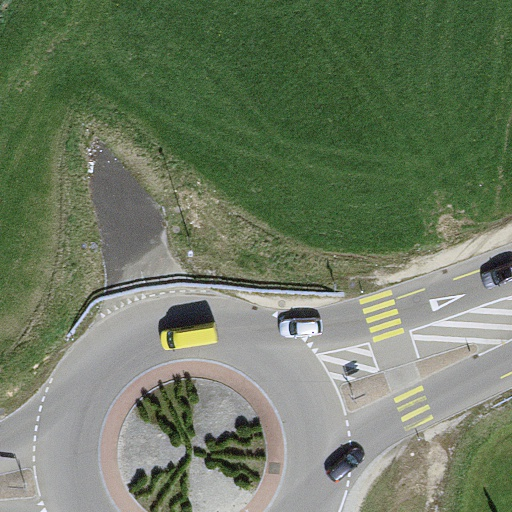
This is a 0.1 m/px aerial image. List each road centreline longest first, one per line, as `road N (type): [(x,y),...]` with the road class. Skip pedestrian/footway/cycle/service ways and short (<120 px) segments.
road 1 (secondary): [(511,292),(243,344)]
road 2 (secondary): [(310,490),(355,439),(511,352)]
road 3 (primary): [(310,490),(311,421),(296,389),(243,344)]
road 4 (primary): [(243,344),(174,335),(112,366),(90,393)]
road 5 (primary): [(90,393),(72,456),(87,511)]
